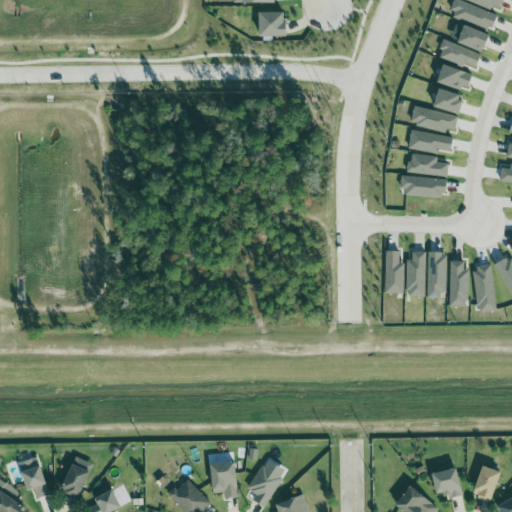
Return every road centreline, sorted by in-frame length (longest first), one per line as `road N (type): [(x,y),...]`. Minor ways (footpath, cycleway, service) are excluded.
road 1 (track): [(0,356),(511,350)]
road 2 (residential): [(360,84),(284,72),(0,74)]
road 3 (residential): [(350,335),(349,143),(360,84)]
road 4 (residential): [(474,223),(481,133),(511,46)]
road 5 (residential): [(349,228),(474,223)]
